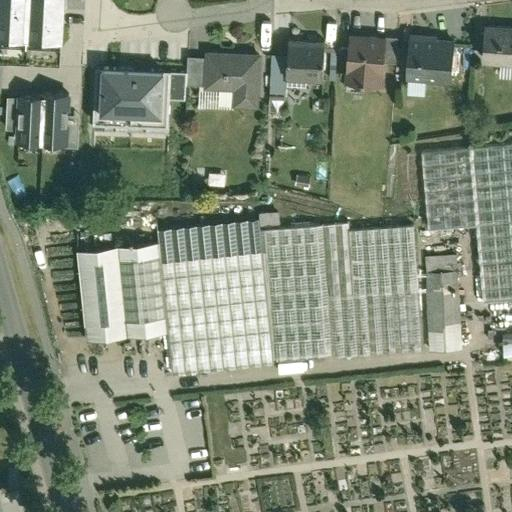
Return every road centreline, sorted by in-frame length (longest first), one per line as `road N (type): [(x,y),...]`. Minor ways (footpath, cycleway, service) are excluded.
road 1 (tertiary): [(66,511),(0,250)]
road 2 (residential): [(264,0),(196,15),(99,8)]
